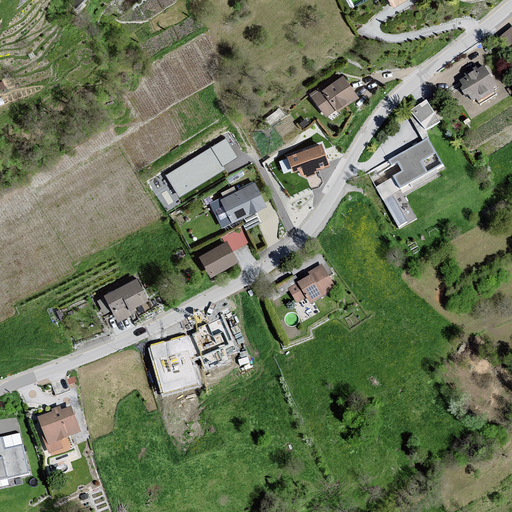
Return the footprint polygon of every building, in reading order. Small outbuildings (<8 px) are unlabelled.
[(389,0),(394,8),(407,0),(389,0)] [(511,26),(499,37),(508,48),(511,44),(511,26)] [(487,67),(461,83),(469,96),(471,100),(475,100),(478,106),(482,103),(483,106),(497,97),(499,91),(502,90),(487,67)] [(320,88),(311,95),(327,116),(336,109),(338,112),(358,97),(343,77),(323,92),(320,88)] [(428,98),(413,107),(425,129),(441,121),(428,98)] [(226,136),(165,170),(177,192),(239,158),(226,136)] [(429,139),(391,161),(394,168),(399,166),(403,174),(396,179),(402,190),(447,166),(429,139)] [(325,144),(290,156),(296,171),(302,170),(303,174),(308,177),(314,175),(318,173),(320,169),(333,164),(325,144)] [(256,183),(220,199),(235,223),(267,206),(256,183)] [(232,247),(250,241),(244,225),(226,232),(232,247)] [(227,243),(200,257),(211,276),(238,261),(227,243)] [(311,277),(289,290),(299,305),(309,299),(313,305),(339,288),(322,266),(309,273),(311,277)] [(138,281),(105,296),(118,321),(134,313),(132,308),(147,300),(138,281)] [(43,437),(50,456),(71,448),(66,435),(79,431),(71,406),(39,417),(45,436),(43,437)] [(0,478),(28,472),(19,434),(0,438),(0,478)]
